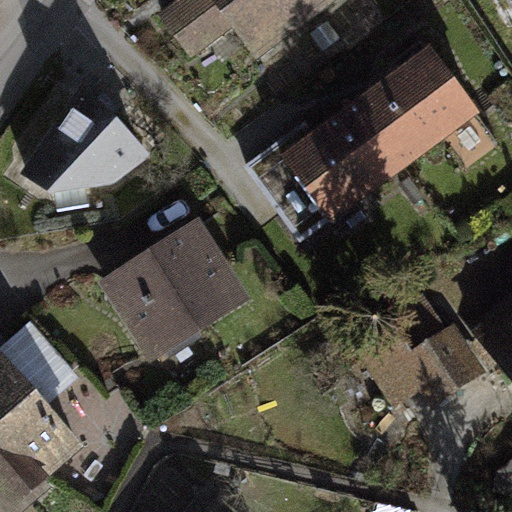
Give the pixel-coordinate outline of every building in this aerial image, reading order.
[(172,0),(156,12),(187,54),(221,28),(246,62),(328,0),(172,0)] [(430,42),(274,152),(324,223),(480,113),(430,42)] [(96,52),(18,134),(96,208),(174,126),(96,52)] [(194,222),(96,281),(145,361),(243,302),(194,222)] [(511,458),(511,310),(442,354),(508,461),(511,458)] [(0,364),(0,511),(16,511),(79,464),(0,364)]
